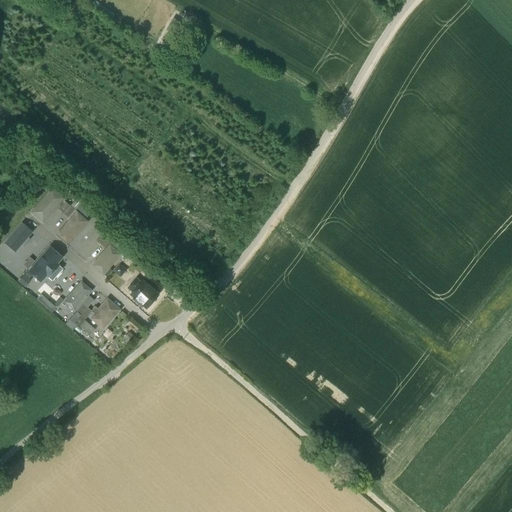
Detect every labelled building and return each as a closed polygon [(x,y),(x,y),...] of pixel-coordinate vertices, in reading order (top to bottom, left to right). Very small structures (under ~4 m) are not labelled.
[(114,14),(95,0),(86,0),(111,18),(114,14)] [(180,34),(185,26),(180,23),(181,22),(173,17),(165,30),(173,35),(175,31),(180,34)] [(52,187),(31,210),(44,223),(66,199),(52,187)] [(42,193),(37,189),(32,194),(37,198),(42,193)] [(64,213),(77,198),(78,197),(73,193),(59,209),(64,213)] [(82,201),(78,197),(77,198),(64,213),(68,217),(82,201)] [(76,210),(55,232),(70,246),(91,224),(76,210)] [(10,251),(21,260),(40,239),(29,229),(10,251)] [(112,232),(107,238),(111,241),(109,242),(121,253),(128,245),(112,232)] [(100,245),(106,237),(102,234),(95,241),(100,245)] [(109,242),(111,241),(107,238),(106,237),(100,245),(104,249),(109,242)] [(111,243),(92,263),(105,275),(123,255),(111,243)] [(50,247),(32,267),(42,276),(60,255),(50,247)] [(136,254),(131,249),(127,254),(132,259),(136,254)] [(27,269),(34,261),(29,257),(23,265),(27,269)] [(145,279),(161,292),(168,284),(152,270),(145,279)] [(30,280),(23,275),(17,281),(24,287),(30,280)] [(82,280),(64,299),(75,309),(93,290),(82,280)] [(159,295),(143,280),(130,295),(145,310),(159,295)] [(41,294),(37,299),(52,312),(56,307),(41,294)] [(106,296),(88,317),(103,330),(121,310),(106,296)] [(57,307),(63,300),(60,297),(53,304),(57,307)] [(82,304),(76,311),(69,319),(74,322),(87,307),(82,304)] [(87,307),(74,322),(89,335),(94,329),(84,320),(91,311),(87,307)] [(134,337),(129,332),(123,338),(128,343),(134,337)]
